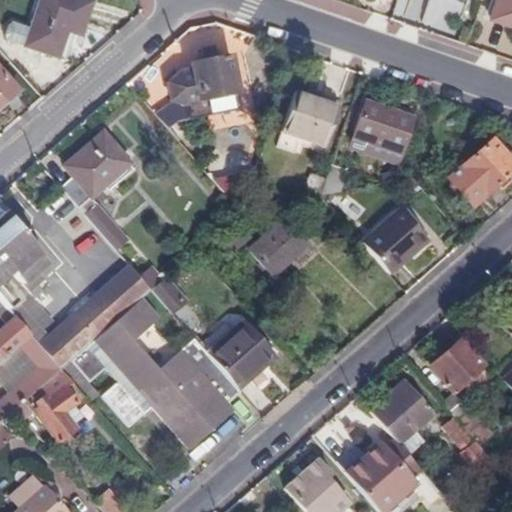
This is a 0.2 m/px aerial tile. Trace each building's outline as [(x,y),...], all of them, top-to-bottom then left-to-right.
[(75,40),(88,2),(80,0),(37,0),(26,31),(8,25),(3,28),(0,35),(3,41),(63,61),(70,39),(75,40)] [(511,28),(511,0),(497,0),(491,21),(511,28)] [(165,82),(169,100),(172,120),(238,107),(227,54),(212,58),(210,47),(198,50),(200,60),(188,63),(190,70),(175,73),(165,82)] [(0,108),(17,93),(0,73),(0,108)] [(279,134),(322,148),(336,109),(293,93),(279,134)] [(169,100),(153,114),(164,127),(172,120),(169,100)] [(401,151),(412,118),(364,102),(353,135),(401,151)] [(401,151),(353,135),(347,150),(399,167),(402,152),(401,151)] [(70,179),(59,191),(114,253),(126,242),(90,201),(128,168),(98,136),(61,168),(70,179)] [(511,172),(511,163),(492,141),(446,180),(471,209),(511,172)] [(320,197),(340,193),(347,171),(331,166),(326,179),(320,197)] [(315,198),(320,197),(326,179),(305,172),(297,191),(315,198)] [(411,179),(393,182),(406,197),(418,187),(411,179)] [(241,213),(281,205),(279,194),(255,199),(246,196),(241,213)] [(401,209),(389,220),(393,223),(404,213),(401,209)] [(389,220),(361,244),(388,275),(428,240),(404,213),(393,223),(389,220)] [(1,216),(0,216),(0,280),(9,273),(28,294),(42,281),(35,272),(43,265),(1,216)] [(306,244),(283,219),(247,251),(270,277),(306,244)] [(251,238),(239,224),(218,243),(231,257),(251,238)] [(139,281),(128,269),(37,348),(58,372),(68,363),(103,333),(139,301),(149,292),(139,281)] [(149,292),(160,282),(151,271),(139,281),(149,292)] [(103,333),(200,441),(230,413),(225,406),(238,394),(230,385),(205,357),(191,340),(156,371),(130,342),(155,319),(139,301),(103,333)] [(207,352),(239,323),(230,312),(198,341),(207,352)] [(0,332),(0,362),(17,347),(36,369),(0,401),(0,423),(13,412),(34,393),(58,372),(37,348),(13,321),(0,332)] [(251,367),(258,374),(274,360),(242,325),(205,357),(230,385),(251,367)] [(188,452),(200,441),(103,333),(68,363),(86,382),(100,372),(113,387),(100,399),(127,429),(149,410),(188,452)] [(483,366),(460,340),(429,367),(452,393),(461,386),(467,392),(478,383),(473,376),(483,366)] [(238,394),(240,396),(260,376),(258,374),(251,367),(230,385),(238,394)] [(83,400),(58,372),(34,393),(40,400),(46,407),(62,393),(76,407),(83,400)] [(511,373),(502,382),(511,393),(511,373)] [(401,385),(368,413),(406,457),(422,444),(413,432),(429,419),(401,385)] [(73,409),(76,407),(62,393),(46,407),(40,400),(27,412),(58,448),(75,433),(73,430),(63,418),(73,409)] [(455,421),(466,411),(450,393),(439,404),(455,421)] [(83,421),(73,409),(63,418),(73,430),(83,421)] [(477,447),(490,435),(468,409),(466,411),(455,421),(474,444),(477,447)] [(477,447),(474,444),(472,445),(451,421),(439,430),(460,453),(458,455),(470,468),(471,467),(484,481),(495,472),(482,457),(485,456),(477,447)] [(344,476),(375,511),(386,511),(414,489),(378,447),(344,476)] [(283,489),(302,511),(336,511),(347,504),(325,479),(329,475),(315,460),(283,489)] [(11,496),(21,507),(43,488),(33,476),(11,496)] [(21,507),(14,511),(63,511),(56,503),(60,494),(60,489),(55,485),(47,484),(43,488),(21,507)] [(107,491),(94,503),(101,511),(123,511),(124,511),(107,491)]
